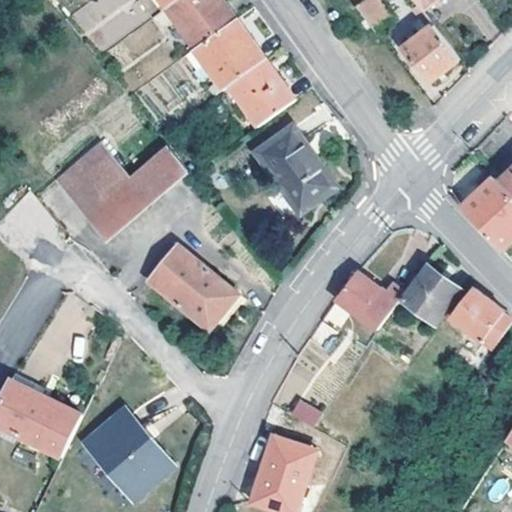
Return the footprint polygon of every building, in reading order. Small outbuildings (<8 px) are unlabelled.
[(135,25),(114,0),(93,0),(72,17),(100,52),(135,25)] [(225,0),(179,0),(169,7),(199,48),(240,19),(225,0)] [(366,0),(358,6),(378,32),(395,19),(379,0),(366,0)] [(416,0),(419,4),(425,11),(439,0),(416,0)] [(432,81),(462,60),(425,11),(419,4),(413,8),(428,30),(406,47),(432,81)] [(233,85),(269,59),(240,19),(199,48),(197,49),(207,64),(226,90),(233,85)] [(207,64),(197,49),(188,55),(199,70),(207,64)] [(269,59),(233,85),(261,126),(298,99),(269,59)] [(296,127),(259,152),(303,214),(339,188),(296,127)] [(189,169),(171,147),(133,179),(112,155),(69,193),(108,238),(189,169)] [(511,169),(499,181),(511,194),(511,169)] [(464,204),(504,248),(511,240),(511,194),(499,181),(495,176),(464,204)] [(181,247),(153,282),(212,329),(240,295),(181,247)] [(464,291),(428,265),(407,293),(402,299),(439,325),(464,291)] [(402,299),(407,293),(394,283),(387,293),(359,270),(338,298),(338,299),(379,330),(402,299)] [(496,348),(511,325),(511,315),(495,303),(477,290),(456,318),(496,348)] [(13,379),(0,406),(0,424),(65,457),(86,413),(13,379)] [(289,414),(314,426),(322,411),(297,399),(289,414)] [(129,409),(89,442),(135,497),(174,463),(129,409)] [(298,511),(319,450),(276,436),(256,502),(287,511),(298,511)]
